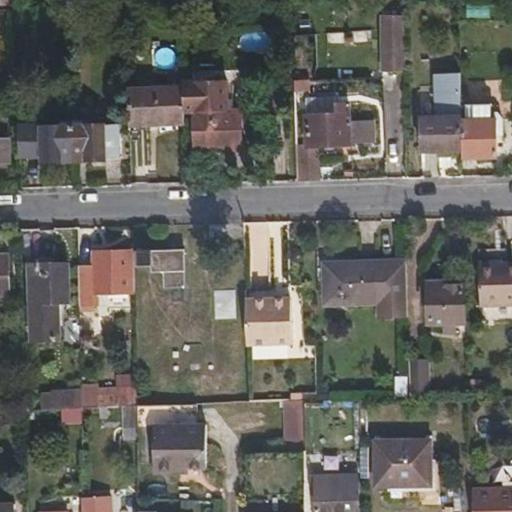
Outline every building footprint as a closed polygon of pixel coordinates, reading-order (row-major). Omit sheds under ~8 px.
[(0,0),(0,9),(14,9),(13,0),(0,0)] [(388,68),(400,68),(399,38),(386,38),(388,68)] [(422,115),(423,151),(463,150),(461,104),(460,72),(436,72),(437,116),(422,115)] [(226,81),(183,81),(183,87),(184,112),(193,112),(227,111),(226,81)] [(184,123),(184,112),(183,87),(128,88),(129,119),(155,119),(155,123),(184,123)] [(493,110),(492,103),(461,104),(463,150),(463,156),(497,154),(497,133),(503,132),(503,117),(497,110),(493,110)] [(350,144),(350,143),(350,122),(350,104),(335,104),(335,114),(307,115),(308,146),(350,144)] [(240,149),(239,111),(227,111),(193,112),(195,151),(240,149)] [(155,129),(155,123),(155,119),(129,119),(129,129),(155,129)] [(375,142),(373,120),(350,122),(350,143),(375,142)] [(104,131),(104,126),(73,127),(73,155),(88,155),(87,160),(106,160),(105,158),(120,158),(120,131),(104,131)] [(62,155),(73,155),(73,127),(40,127),(41,161),(61,161),(62,155)] [(0,163),(9,163),(9,139),(0,139),(0,163)] [(151,272),(185,271),(184,250),(137,251),(137,265),(151,265),(151,272)] [(96,291),(132,291),(130,251),(94,251),(94,264),(77,264),(78,304),(96,304),(96,291)] [(479,305),(511,304),(511,261),(478,262),(479,305)] [(407,317),(407,312),(405,262),(350,263),(329,263),(330,289),(324,288),(324,305),(378,303),(378,318),(407,317)] [(56,302),(69,301),(68,265),(29,266),(30,331),(57,330),(56,302)] [(442,285),(442,283),(429,282),(429,287),(421,287),(422,305),(429,305),(429,323),(463,322),(462,285),(442,285)] [(235,292),(215,292),(215,318),(235,317),(235,292)] [(292,304),(275,304),(275,298),(245,299),(247,345),(293,344),(292,304)] [(429,372),(409,372),(409,379),(410,398),(430,397),(429,372)] [(398,398),(410,398),(409,379),(397,380),(398,398)] [(95,387),(80,388),(80,392),(81,409),(112,408),(134,407),(133,390),(114,391),(113,398),(95,399),(95,387)] [(50,393),(51,410),(81,409),(80,392),(50,393)] [(283,401),(283,439),(306,439),(306,401),(283,401)] [(137,427),(149,426),(148,406),(137,406),(137,427)] [(190,468),(207,468),(207,426),(155,426),(155,475),(178,475),(178,468),(190,468)] [(429,483),(428,460),(427,440),(374,440),(375,484),(390,484),(429,483)] [(315,511),(357,511),(357,485),(315,485),(315,511)] [(511,511),(511,487),(472,488),(472,511),(511,511)] [(111,511),(111,498),(83,498),(82,511),(111,511)]
